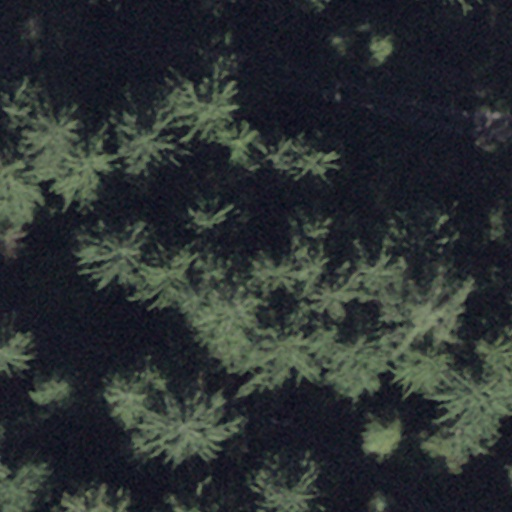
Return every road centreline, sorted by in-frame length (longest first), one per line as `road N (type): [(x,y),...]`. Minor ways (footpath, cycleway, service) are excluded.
road 1 (track): [(0,260),(182,362),(486,511)]
road 2 (track): [(511,92),(0,74)]
